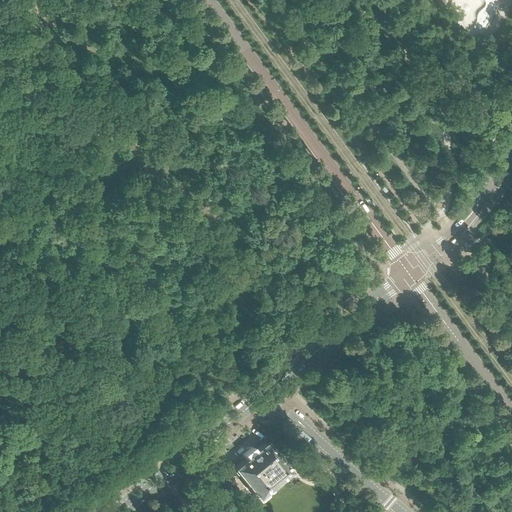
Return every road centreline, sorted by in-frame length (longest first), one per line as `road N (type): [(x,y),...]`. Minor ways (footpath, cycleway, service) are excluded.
road 1 (tertiary): [(409,272),(208,0)]
road 2 (residential): [(118,511),(265,390)]
road 3 (residential): [(265,390),(409,272)]
road 4 (residential): [(402,511),(265,390)]
road 5 (tertiary): [(511,413),(409,272)]
road 6 (residential): [(409,272),(442,243),(511,137)]
